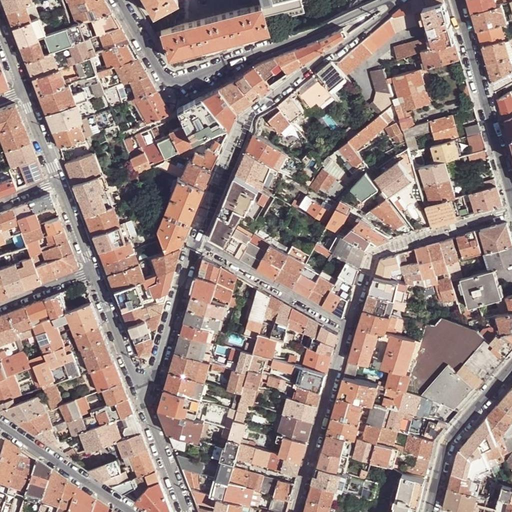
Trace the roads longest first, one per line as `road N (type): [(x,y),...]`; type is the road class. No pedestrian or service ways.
road 1 (residential): [(119,0),(175,83),(383,0)]
road 2 (residential): [(456,0),(511,195)]
road 3 (residential): [(346,328),(293,511)]
road 4 (residential): [(250,113),(397,0)]
road 5 (residential): [(195,240),(346,328)]
road 6 (residential): [(144,406),(195,240)]
road 7 (residential): [(511,367),(445,446),(429,511)]
road 8 (residential): [(129,511),(0,424)]
road 9 (residential): [(91,270),(144,406)]
